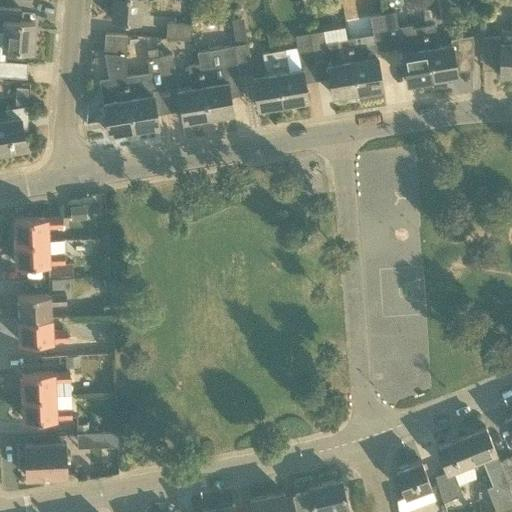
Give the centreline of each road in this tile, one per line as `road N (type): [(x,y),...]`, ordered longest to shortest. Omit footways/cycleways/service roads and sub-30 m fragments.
road 1 (residential): [(511,113),(65,180)]
road 2 (residential): [(122,492),(365,444)]
road 3 (residential): [(65,180),(77,0)]
road 4 (residential): [(365,444),(511,385)]
